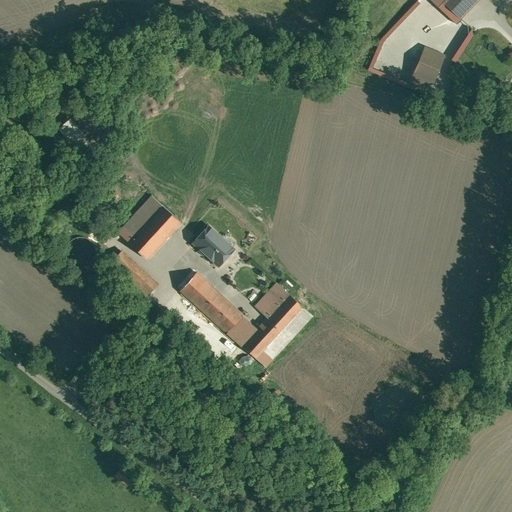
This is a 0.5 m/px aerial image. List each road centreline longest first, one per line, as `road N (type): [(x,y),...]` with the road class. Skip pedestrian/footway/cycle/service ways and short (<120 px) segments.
road 1 (track): [(0,63),(53,51),(327,48),(448,67),(503,0)]
road 2 (unknown): [(511,195),(484,391),(403,511)]
road 3 (unclassified): [(221,511),(0,347)]
road 4 (unknown): [(414,61),(389,77),(417,120),(511,147)]
